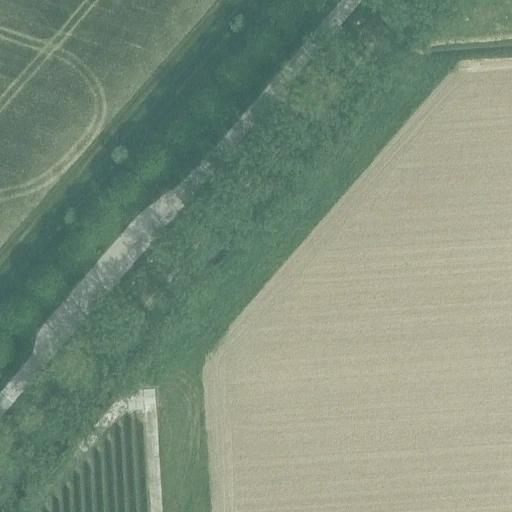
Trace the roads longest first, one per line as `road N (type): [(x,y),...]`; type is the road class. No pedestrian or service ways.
road 1 (unclassified): [(0,408),(356,0)]
road 2 (track): [(84,445),(121,404),(144,405),(155,511)]
